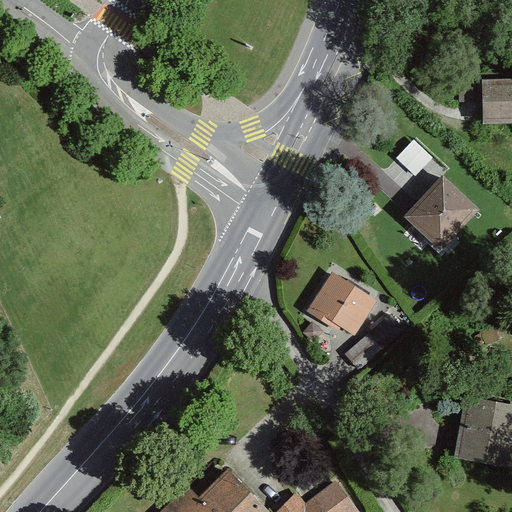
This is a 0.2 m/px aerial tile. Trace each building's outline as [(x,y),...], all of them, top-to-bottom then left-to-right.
[(511,93),(477,94),(478,137),(511,136),(511,93)] [(435,173),(401,209),(442,247),(476,210),(435,173)] [(334,275),(309,314),(339,333),(342,328),(356,337),(378,303),(334,275)] [(399,311),(346,355),(360,372),(413,327),(399,311)] [(511,405),(467,397),(455,459),(511,469),(511,405)] [(269,511),(228,470),(201,497),(190,486),(162,511),(269,511)] [(308,506),(298,492),(280,511),(361,511),(338,483),(308,506)]
